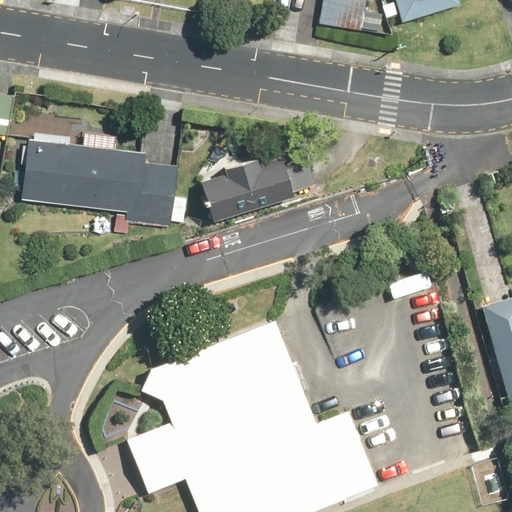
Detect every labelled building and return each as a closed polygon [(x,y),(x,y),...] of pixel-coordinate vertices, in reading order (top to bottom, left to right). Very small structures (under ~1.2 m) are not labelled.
[(383,34),(386,14),(371,12),(372,0),(323,0),(320,25),(383,34)] [(399,0),(406,26),(465,10),(462,0),(399,0)] [(0,131),(12,133),(16,92),(0,89),(0,131)] [(87,131),(86,144),(29,139),(24,201),(117,209),(115,232),(130,233),(131,225),(175,229),(175,221),(187,222),(189,196),(178,195),(180,165),(149,162),(150,149),(119,147),(120,134),(87,131)] [(262,154),(227,164),(230,172),(202,179),(214,220),(302,195),(291,158),(265,165),(262,154)] [(511,296),(486,303),(511,404),(511,403),(511,296)] [(271,319),(149,364),(143,383),(160,393),(169,417),(127,433),(148,489),(189,474),(202,511),(290,511),(373,482),(345,405),(308,418),(271,319)]
